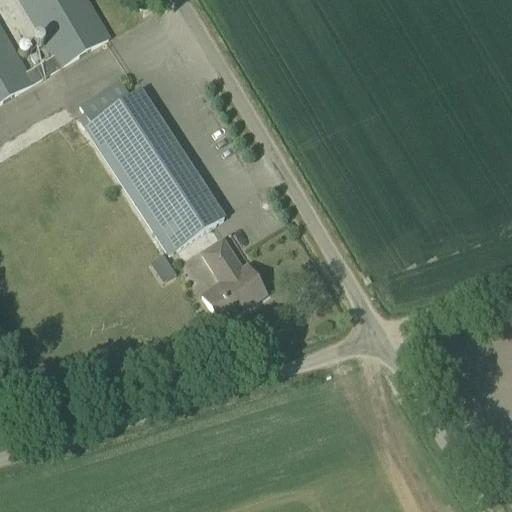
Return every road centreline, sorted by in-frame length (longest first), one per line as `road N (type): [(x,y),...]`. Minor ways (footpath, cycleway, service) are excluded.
road 1 (unclassified): [(0,460),(379,338)]
road 2 (unclassified): [(379,338),(176,0)]
road 3 (unclassified): [(483,511),(379,338)]
road 4 (track): [(511,291),(379,338)]
